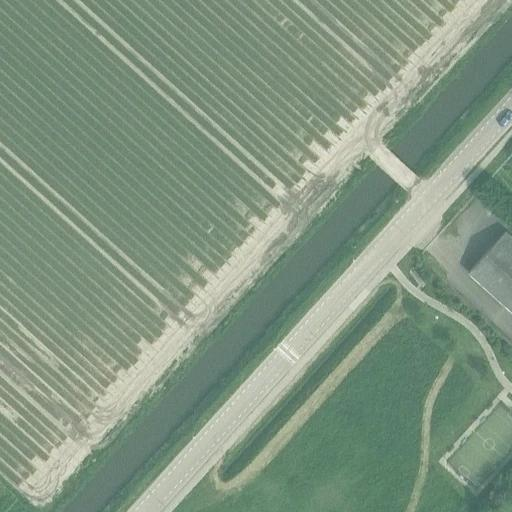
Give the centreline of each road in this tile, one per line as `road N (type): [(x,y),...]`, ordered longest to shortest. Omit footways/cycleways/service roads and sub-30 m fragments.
road 1 (tertiary): [(143,511),(511,104)]
road 2 (unknown): [(458,511),(284,355)]
